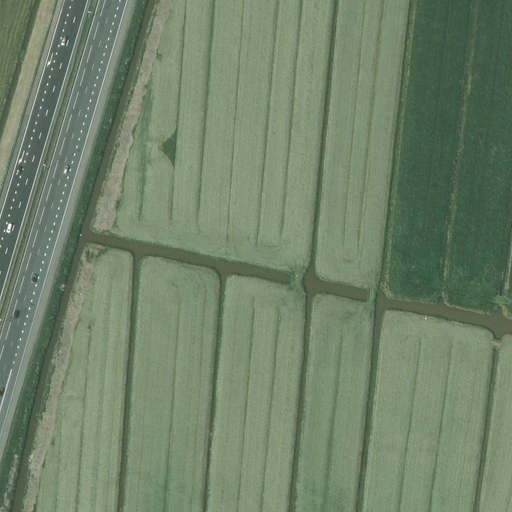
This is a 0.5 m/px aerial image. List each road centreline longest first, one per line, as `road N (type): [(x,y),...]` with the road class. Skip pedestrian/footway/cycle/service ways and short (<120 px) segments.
road 1 (tertiary): [(210,0),(79,510)]
road 2 (motorway): [(2,369),(109,0)]
road 3 (motorway): [(80,0),(0,276)]
